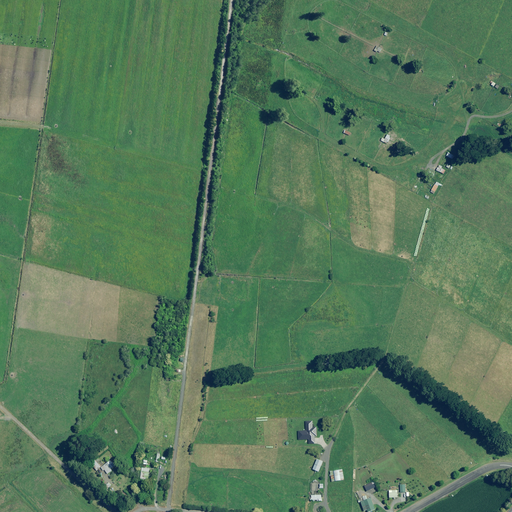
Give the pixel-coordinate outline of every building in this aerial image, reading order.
[(391,136),(387,135),(385,139),(382,138),(381,141),(387,144),(391,136)] [(442,167),(439,165),(437,170),(444,174),(445,170),(441,168),(442,167)] [(440,184),(436,182),(430,192),(434,194),(440,184)] [(323,462),(317,459),(313,469),(319,472),(323,462)] [(107,474),(112,471),(111,469),(115,466),(111,460),(101,467),(103,471),(105,470),(107,474)] [(101,467),(96,461),(92,465),(97,470),(101,467)] [(149,469),(141,468),(140,479),(143,479),(143,480),(148,481),(149,469)] [(344,480),(342,469),(330,472),(332,482),(344,480)] [(368,511),(375,510),(371,498),(361,502),(364,511),(367,510),(368,511)]
